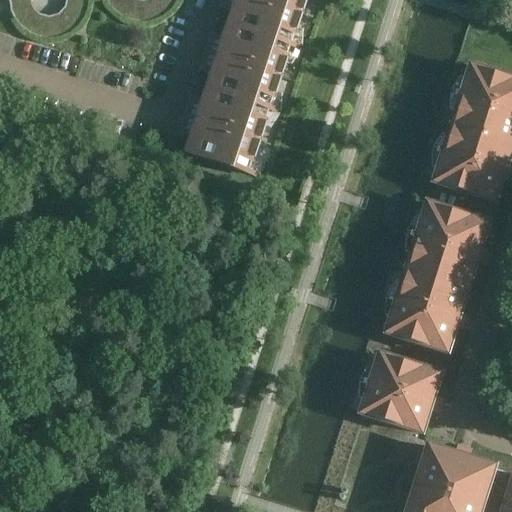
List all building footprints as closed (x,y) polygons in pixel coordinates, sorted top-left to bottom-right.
[(31,6),(11,9),(12,11),(12,13),(12,14),(17,23),(23,31),(32,37),(42,40),(52,41),(62,40),(71,35),(79,29),(85,20),(89,11),(90,0),(89,0),(68,0),(68,1),(68,2),(68,4),(67,6),(67,7),(66,9),(65,10),(64,12),(63,13),(62,14),(61,15),(59,16),(58,17),(56,18),(55,18),(53,19),(51,19),(50,19),(48,19),(46,19),(45,19),(43,18),(42,18),(40,17),(39,16),(37,15),(36,14),(35,13),(34,12),(33,10),(32,9),(31,7),(31,6)] [(151,0),(150,0),(149,1),(147,2),(146,2),(144,2),(142,2),(141,2),(139,2),(137,2),(136,1),(134,0),(133,0),(106,0),(109,7),(116,15),(125,21),(134,24),(144,25),(154,24),(164,19),(172,13),(178,4),(179,0),(151,0)] [(227,0),(223,14),(236,18),(228,42),(215,37),(202,77),(215,81),(207,105),(194,101),(180,143),(193,147),(190,158),(255,179),(256,176),(246,173),(249,165),(254,167),(269,123),(263,121),(266,113),(276,116),(277,112),(267,109),(270,101),(275,103),(290,59),(284,57),(287,49),(297,52),(299,49),(288,45),(291,37),(297,39),(309,0),(227,0)] [(442,167),(436,186),(497,206),(504,181),(508,183),(511,172),(507,171),(511,156),(511,82),(472,70),(466,90),(471,91),(468,99),(458,96),(457,100),(467,103),(465,111),(460,110),(448,147),(453,148),(450,156),(440,153),(439,157),(449,160),(446,168),(442,167)] [(395,316),(388,337),(449,356),(458,328),(462,330),(465,320),(461,318),(478,265),(482,266),(485,256),(481,255),(490,227),(429,207),(422,228),(427,230),(424,240),(413,236),(412,240),(423,243),(419,253),(415,252),(402,292),(407,294),(404,304),(393,300),(392,304),(402,308),(399,317),(395,316)] [(369,397),(363,417),(424,436),(431,412),(435,413),(438,403),(434,402),(442,377),(381,358),(375,377),(380,379),(377,387),(367,384),(366,388),(376,391),(373,399),(369,397)] [(430,449),(410,511),(482,511),(496,470),(468,461),(469,457),(459,454),(458,458),(430,449)]
